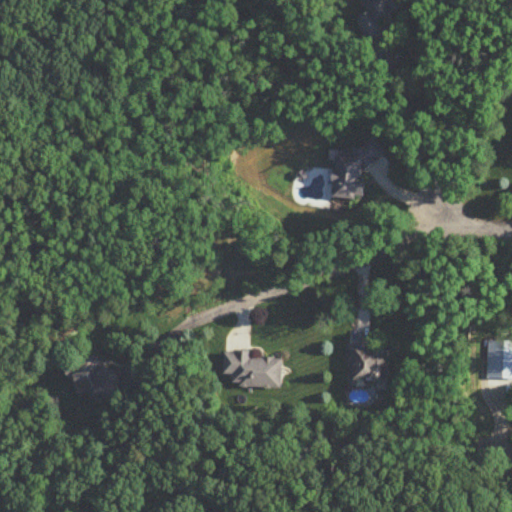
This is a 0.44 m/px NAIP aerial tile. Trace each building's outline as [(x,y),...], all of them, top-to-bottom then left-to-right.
[(406,10),(402,0),(362,0),(368,15),(359,18),(368,41),(385,35),(380,19),(406,10)] [(332,197),(368,201),(375,142),(366,141),(364,157),(338,154),(332,197)] [(390,383),(390,348),(349,347),(348,382),(390,383)] [(282,390),(283,360),(252,359),(253,353),(226,352),(225,377),(234,377),(234,388),(282,390)] [(112,378),(103,356),(73,369),(82,389),(88,386),(94,400),(106,395),(108,401),(127,393),(119,375),(112,378)]
